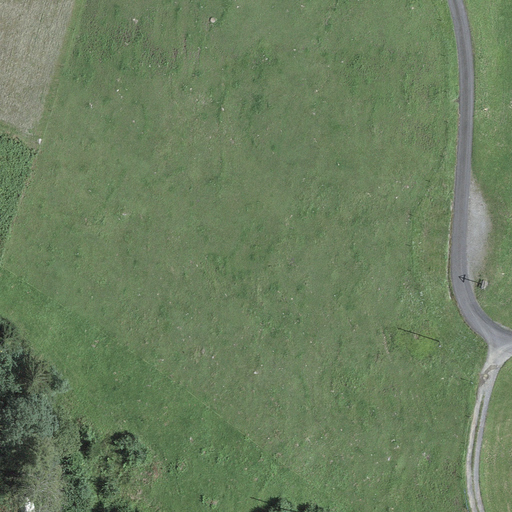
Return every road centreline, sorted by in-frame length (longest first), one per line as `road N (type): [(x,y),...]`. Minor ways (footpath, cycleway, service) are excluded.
road 1 (unclassified): [(454,0),(467,81),(459,269),(471,312),(511,342)]
road 2 (track): [(478,511),(471,479),(477,422),(500,339)]
